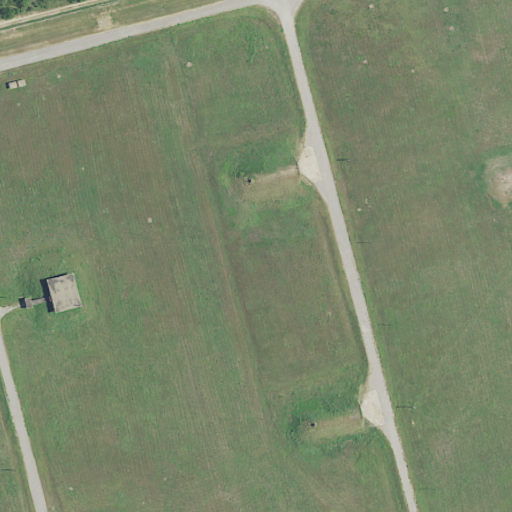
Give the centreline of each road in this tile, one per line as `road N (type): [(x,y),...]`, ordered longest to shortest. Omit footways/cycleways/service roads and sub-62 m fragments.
road 1 (residential): [(283,0),(415,511)]
road 2 (residential): [(254,0),(0,67)]
road 3 (residential): [(43,511),(0,343)]
